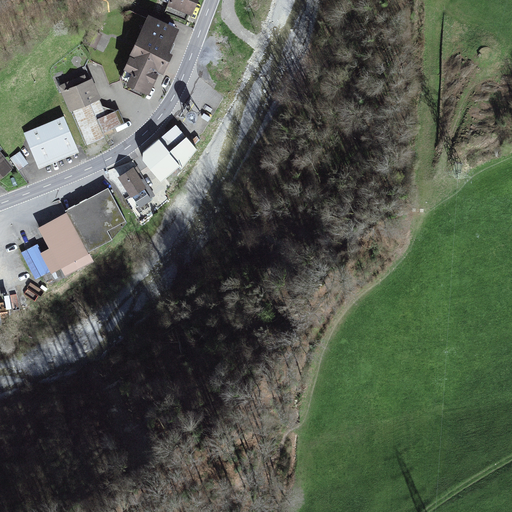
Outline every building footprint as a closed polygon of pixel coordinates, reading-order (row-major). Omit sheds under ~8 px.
[(168,0),(166,7),(191,16),(196,0),(168,0)] [(175,34),(145,23),(122,85),(152,96),(175,34)] [(59,90),(86,148),(110,137),(83,79),(59,90)] [(23,136),(39,172),(79,155),(64,119),(23,136)] [(144,157),(144,164),(162,184),(195,155),(174,131),(144,157)] [(11,158),(18,170),(28,164),(21,152),(11,158)] [(0,182),(14,168),(0,154),(0,182)] [(134,172),(117,183),(128,200),(145,189),(134,172)] [(38,231),(50,253),(42,257),(53,278),(61,274),(64,281),(93,266),(88,255),(111,243),(107,234),(125,225),(109,194),(38,231)]
